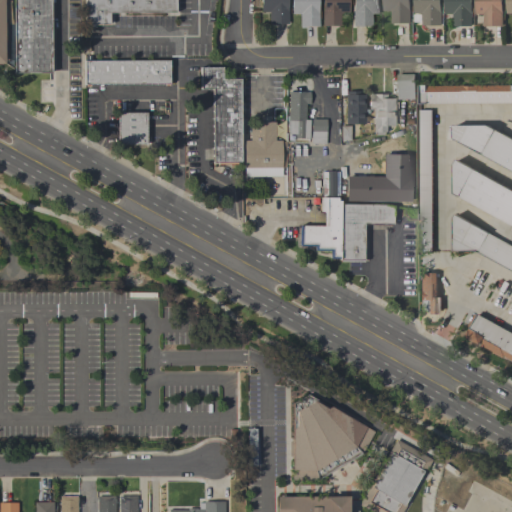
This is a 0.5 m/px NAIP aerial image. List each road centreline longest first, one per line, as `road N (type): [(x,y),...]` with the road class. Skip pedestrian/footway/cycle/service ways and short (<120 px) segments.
road 1 (residential): [(245,57),(511,56)]
road 2 (primary): [(250,255),(51,143)]
road 3 (primary): [(34,175),(233,287)]
road 4 (residential): [(0,469),(216,465)]
road 5 (primary): [(233,287),(411,386)]
road 6 (primary): [(429,352),(250,255)]
